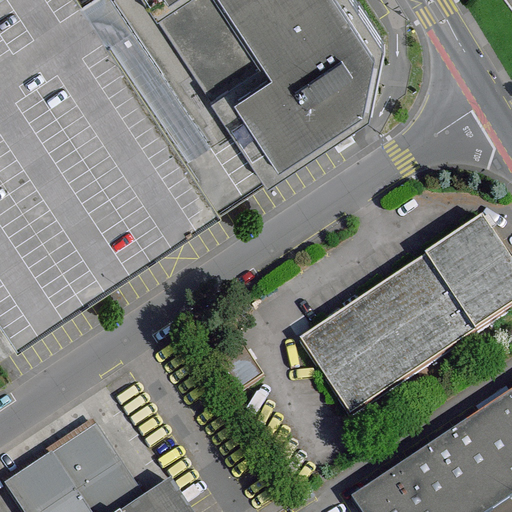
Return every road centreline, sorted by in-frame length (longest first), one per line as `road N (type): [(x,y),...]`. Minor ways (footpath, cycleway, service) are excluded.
road 1 (unclassified): [(492,97),(0,427)]
road 2 (unknown): [(321,511),(511,387)]
road 3 (unknown): [(132,338),(241,511)]
